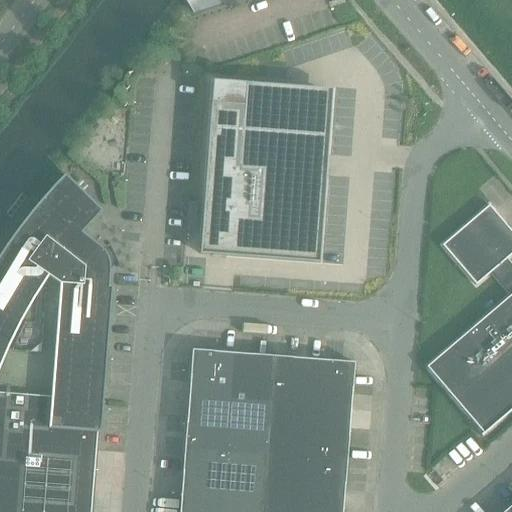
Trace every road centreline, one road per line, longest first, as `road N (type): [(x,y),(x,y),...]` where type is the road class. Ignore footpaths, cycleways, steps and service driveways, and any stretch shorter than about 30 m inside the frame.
road 1 (unclassified): [(134,511),(149,301),(402,318)]
road 2 (unclassified): [(402,318),(420,162),(481,107)]
road 3 (unclassified): [(389,511),(402,318)]
road 4 (unclassified): [(481,107),(390,0)]
